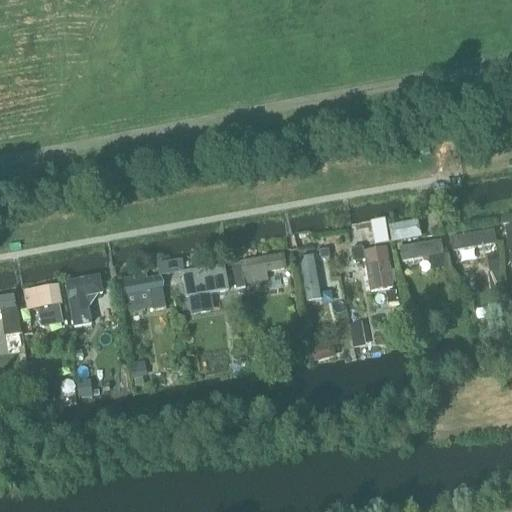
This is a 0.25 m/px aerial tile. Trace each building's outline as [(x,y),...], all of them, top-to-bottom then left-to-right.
[(451,240),(453,253),(496,247),(494,234),(451,240)] [(401,254),(403,267),(445,259),(443,246),(401,254)] [(362,257),(369,298),(394,293),(387,253),(362,257)] [(284,260),(236,269),(240,292),(288,283),(284,260)] [(182,278),(187,305),(229,299),(225,272),(182,278)] [(161,281),(119,288),(122,303),(163,296),(161,281)] [(64,287),(71,328),(88,325),(81,284),(64,287)] [(25,296),(29,316),(62,311),(59,290),(25,296)] [(0,305),(0,319),(18,317),(16,303),(0,305)]
